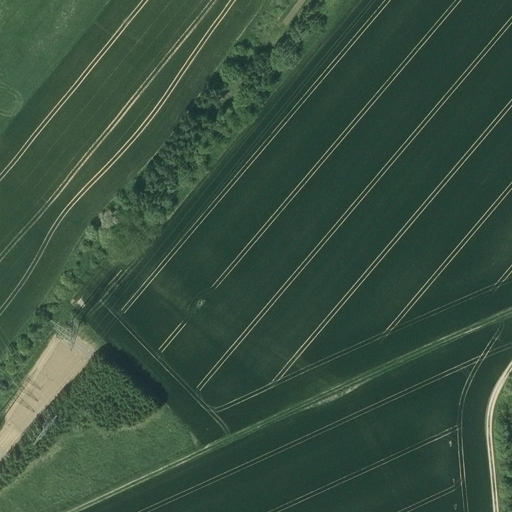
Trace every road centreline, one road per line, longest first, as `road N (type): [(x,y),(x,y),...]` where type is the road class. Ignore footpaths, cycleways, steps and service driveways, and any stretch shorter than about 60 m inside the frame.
road 1 (track): [(76,511),(511,312)]
road 2 (track): [(495,511),(488,409),(511,365)]
road 3 (track): [(0,175),(120,258)]
